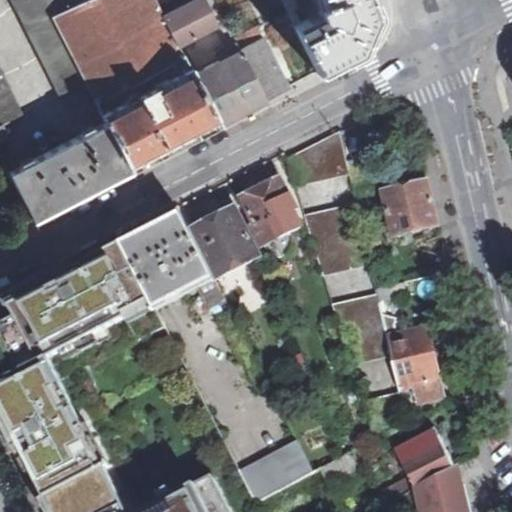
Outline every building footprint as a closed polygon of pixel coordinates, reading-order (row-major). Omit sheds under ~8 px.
[(51,13),(43,0),(11,0),(60,94),(75,86),(79,92),(88,87),(51,13)] [(162,14),(155,0),(76,0),(51,13),(88,87),(93,97),(182,52),(177,42),(162,14)] [(177,42),(214,24),(202,0),(191,0),(162,14),(177,42)] [(281,0),(288,13),(301,7),(297,0),(281,0)] [(295,27),(317,72),(359,50),(374,14),(369,0),(311,0),(315,8),(319,7),(322,14),(295,27)] [(240,49),(265,99),(287,88),(274,62),(263,38),(240,49)] [(220,59),(192,73),(218,123),(257,103),(265,99),(240,49),(231,53),(228,48),(217,53),(220,59)] [(202,131),(218,123),(192,73),(182,52),(93,97),(105,121),(129,169),(202,131)] [(0,65),(0,141),(11,136),(4,122),(24,112),(0,65)] [(105,121),(9,171),(32,219),(81,194),(129,169),(105,121)] [(304,152),(302,153),(308,183),(350,174),(348,162),(341,132),(304,152)] [(308,183),(302,153),(287,160),(295,186),(308,183)] [(350,174),(354,192),(376,188),(370,157),(359,160),(348,162),(350,174)] [(387,183),(389,191),(423,183),(421,175),(387,183)] [(252,229),(261,247),(300,227),(292,212),(296,210),(281,179),(261,189),(242,199),(256,227),(252,229)] [(389,191),(384,192),(394,236),(439,226),(429,182),(423,183),(389,191)] [(365,241),(379,238),(376,225),(383,223),(377,196),(356,201),(358,207),(365,241)] [(339,271),(370,264),(367,250),(365,241),(358,207),(322,215),(323,220),(326,220),(339,271)] [(214,220),(192,231),(217,279),(260,257),(235,209),(214,220)] [(132,239),(124,244),(133,261),(159,310),(199,289),(209,308),(226,299),(183,213),(160,224),(161,225),(132,239)] [(323,275),(339,271),(326,220),(323,220),(322,215),(305,219),(323,275)] [(365,241),(367,250),(381,247),(379,238),(365,241)] [(87,268),(93,269),(98,279),(133,261),(124,244),(85,263),(87,268)] [(103,360),(165,328),(158,311),(159,310),(133,261),(98,279),(93,269),(87,268),(82,270),(62,281),(103,360)] [(2,327),(82,481),(129,456),(85,369),(103,360),(62,281),(52,286),(12,307),(18,320),(2,327)] [(404,282),(376,288),(378,297),(381,308),(390,301),(403,301),(406,291),(404,282)] [(378,297),(348,304),(363,362),(391,355),(385,326),(383,317),(381,308),(378,297)] [(353,364),(363,362),(348,304),(334,308),(353,364)] [(240,362),(255,355),(232,310),(218,318),(240,362)] [(395,319),(383,317),(385,326),(394,324),(396,324),(395,319)] [(391,355),(399,388),(412,385),(417,403),(442,398),(426,329),(397,336),(394,324),(385,326),(391,355)] [(0,397),(51,497),(82,481),(2,327),(0,327),(0,358),(11,379),(0,385),(0,397)] [(401,396),(365,404),(376,439),(407,424),(401,396)] [(436,429),(397,450),(410,478),(379,494),(384,505),(457,468),(436,429)] [(255,501),(314,471),(298,441),(240,471),(255,501)] [(351,452),(322,467),(329,483),(358,468),(351,452)] [(82,481),(51,497),(58,511),(230,511),(213,478),(155,508),(129,456),(82,481)] [(457,468),(384,505),(385,511),(400,511),(421,507),(422,511),(463,511),(469,511),(459,467),(457,468)]
